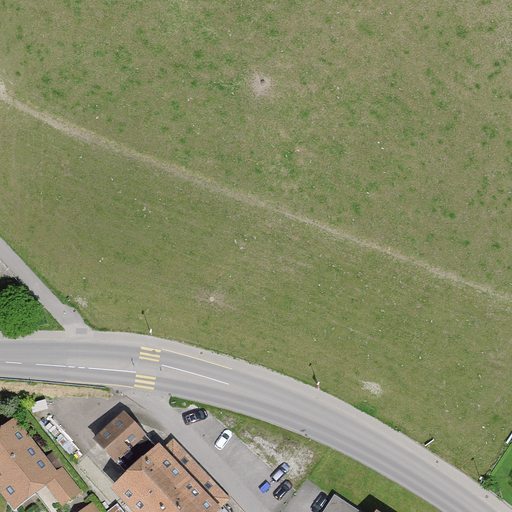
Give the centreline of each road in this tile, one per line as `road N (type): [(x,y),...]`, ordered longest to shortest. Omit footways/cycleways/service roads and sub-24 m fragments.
road 1 (secondary): [(0,357),(147,369),(260,396),(383,451),(474,511)]
road 2 (residential): [(172,424),(256,511)]
